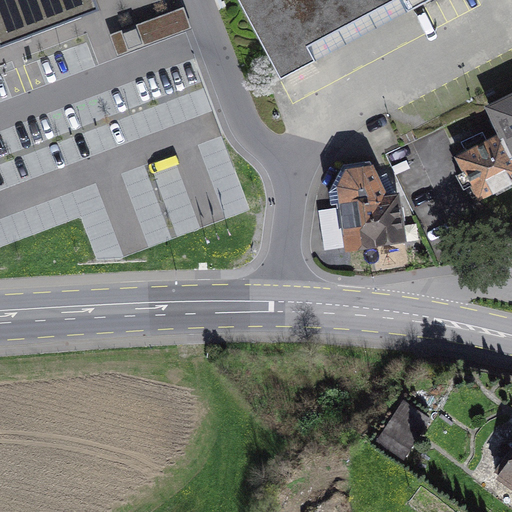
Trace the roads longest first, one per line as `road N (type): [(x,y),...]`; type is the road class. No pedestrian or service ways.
road 1 (residential): [(284,306),(292,176),(242,119),(198,0)]
road 2 (primary): [(0,315),(284,306)]
road 3 (primary): [(284,306),(388,313),(511,337)]
